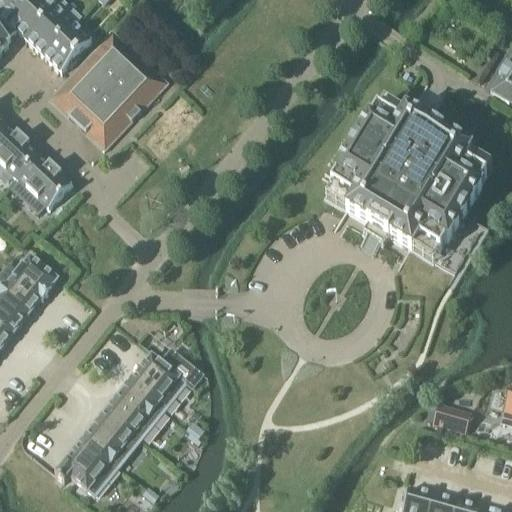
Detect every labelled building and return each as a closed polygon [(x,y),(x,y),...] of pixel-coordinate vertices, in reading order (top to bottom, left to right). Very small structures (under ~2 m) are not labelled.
[(0,0),(0,22),(7,29),(34,0),(0,0)] [(34,0),(7,29),(25,46),(55,14),(62,7),(54,0),(34,0)] [(109,0),(101,0),(96,5),(103,11),(111,2),(109,0)] [(55,14),(25,46),(42,63),(73,31),(80,24),(62,7),(55,14)] [(73,31),(42,63),(60,80),(90,48),(73,31)] [(111,37),(48,104),(104,156),(166,90),(111,37)] [(0,59),(10,49),(0,40),(0,59)] [(511,59),(506,70),(505,70),(498,81),(499,82),(490,97),(511,110),(511,59)] [(338,171),(331,184),(357,199),(347,217),(367,230),(369,231),(368,232),(385,243),(386,241),(388,242),(408,255),(419,237),(446,253),(453,242),(454,242),(481,198),(480,197),(484,190),(467,180),(473,170),(441,151),(442,149),(425,139),(424,140),(392,121),(386,131),(369,120),(365,127),(364,126),(337,171),(338,171)] [(6,130),(0,136),(0,171),(15,185),(38,161),(6,130)] [(38,161),(15,185),(48,216),(71,191),(38,161)] [(8,269),(0,278),(0,286),(33,313),(40,305),(41,306),(50,295),(49,294),(56,285),(29,262),(17,277),(8,269)] [(0,333),(10,341),(33,313),(0,286),(0,333)] [(0,354),(10,341),(0,333),(0,354)] [(134,381),(127,389),(155,412),(164,419),(186,391),(191,395),(202,382),(170,356),(160,368),(150,361),(139,374),(138,373),(132,380),(134,381)] [(155,412),(127,389),(105,417),(142,446),(164,419),(155,412)] [(469,420),(439,411),(433,431),(463,439),(469,420)] [(142,446),(105,417),(82,445),(119,475),(142,446)] [(192,428),(185,436),(189,439),(197,446),(203,438),(192,428)] [(197,446),(189,439),(186,443),(197,452),(200,448),(197,446)] [(82,445),(54,480),(63,488),(68,482),(86,497),(95,504),(119,475),(110,467),(82,445)] [(158,502),(147,494),(144,497),(155,506),(158,502)] [(408,494),(402,511),(429,511),(433,501),(408,494)] [(155,506),(144,497),(141,501),(152,509),(155,506)] [(433,501),(429,511),(456,511),(457,508),(451,506),(433,501)]
